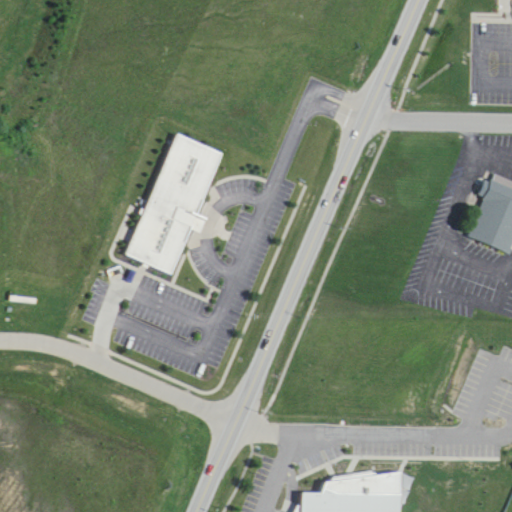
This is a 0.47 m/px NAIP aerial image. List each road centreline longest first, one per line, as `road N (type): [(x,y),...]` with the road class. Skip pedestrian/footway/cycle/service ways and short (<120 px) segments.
road 1 (primary): [(199,511),(417,0)]
road 2 (residential): [(0,340),(48,344),(237,422)]
road 3 (residential): [(511,109),(371,108)]
